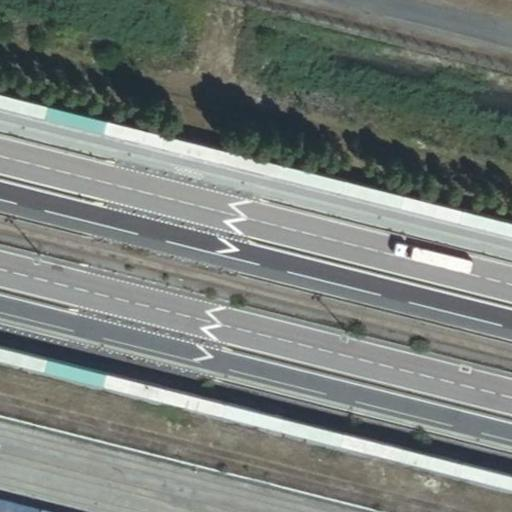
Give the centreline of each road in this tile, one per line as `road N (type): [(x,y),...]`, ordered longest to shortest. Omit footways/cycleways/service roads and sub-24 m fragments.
road 1 (unclassified): [(511,398),(0,269)]
road 2 (unclassified): [(0,304),(511,433)]
road 3 (unclassified): [(0,195),(511,323)]
road 4 (unclassified): [(511,284),(0,156)]
